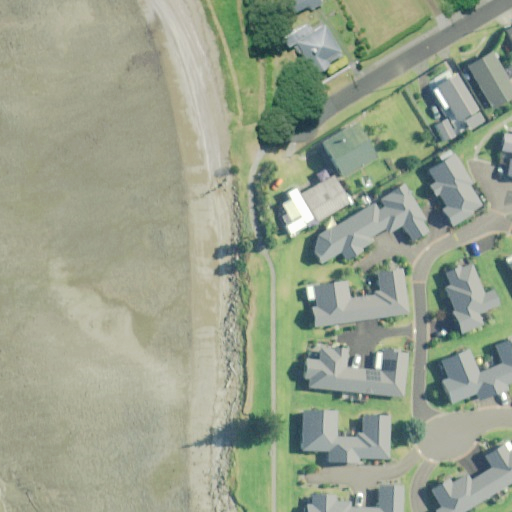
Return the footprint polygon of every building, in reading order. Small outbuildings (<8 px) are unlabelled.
[(321,4),(318,0),(290,0),(288,1),(298,18),(321,4)] [(327,67),(325,64),(340,53),(319,25),(310,32),(303,23),(278,42),(284,51),(291,46),(312,74),(313,76),(327,67)] [(511,26),(503,31),(511,45),(511,26)] [(500,71),(489,52),(464,67),(490,110),(511,96),(511,91),(506,81),(511,77),(511,70),(509,66),(500,71)] [(480,122),(456,77),(435,89),(460,133),(480,122)] [(445,119),(432,126),(441,143),(454,135),(445,119)] [(341,179),(374,158),(354,125),(318,147),(333,173),(296,195),(312,222),(352,198),(341,179)] [(511,127),(511,128),(510,135),(501,134),(498,150),(509,152),(506,175),(511,175),(511,127)] [(439,209),(450,225),(469,213),(468,211),(478,204),(466,185),(470,183),(451,154),(426,170),(433,182),(427,186),(433,196),(436,194),(444,206),(439,209)] [(311,251),(318,263),(338,251),(343,260),(359,250),(358,249),(368,242),(365,238),(382,227),(385,232),(400,224),(409,239),(424,230),(419,221),(422,219),(401,185),(377,199),(382,207),(375,211),(371,204),(328,230),(327,228),(315,235),(311,251)] [(450,312),(459,333),(479,325),(474,314),(496,305),(490,290),(481,294),(469,264),(458,269),(457,267),(442,273),(448,285),(443,287),(453,311),(450,312)] [(309,308),(312,326),(405,313),(399,270),(375,274),(378,291),(371,292),(372,295),(346,299),(344,281),(311,286),(314,307),(309,308)] [(447,379),(440,382),(449,403),(473,392),(476,399),(511,382),(511,337),(493,346),(501,363),(476,374),(465,350),(439,361),(447,379)] [(304,359),(302,378),(306,378),(305,387),(400,397),(405,354),(387,352),(387,350),(380,349),(378,371),(342,368),(344,350),(318,347),(317,361),(304,359)] [(333,412),(300,412),(300,450),(327,451),(327,462),(355,462),(355,458),(385,459),(386,417),(360,416),(360,434),(355,434),(355,438),(333,438),(333,412)] [(433,511),(460,511),(511,481),(511,448),(505,453),(501,446),(483,457),(490,468),(468,481),(464,475),(449,484),(446,480),(429,490),(439,507),(433,511)] [(303,505),(303,511),(399,511),(400,487),(376,486),(376,509),(346,508),(346,502),(332,502),(332,496),(309,495),(309,505),(303,505)]
